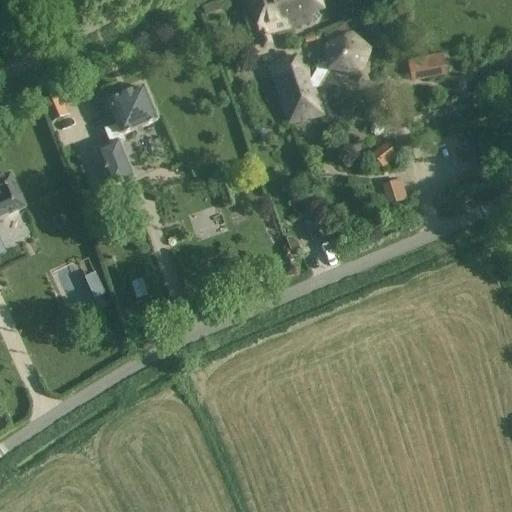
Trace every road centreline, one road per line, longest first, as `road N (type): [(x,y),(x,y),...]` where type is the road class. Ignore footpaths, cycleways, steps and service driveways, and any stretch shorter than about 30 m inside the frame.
road 1 (unclassified): [(511,199),(188,337),(0,451)]
road 2 (unclassified): [(154,0),(0,77)]
